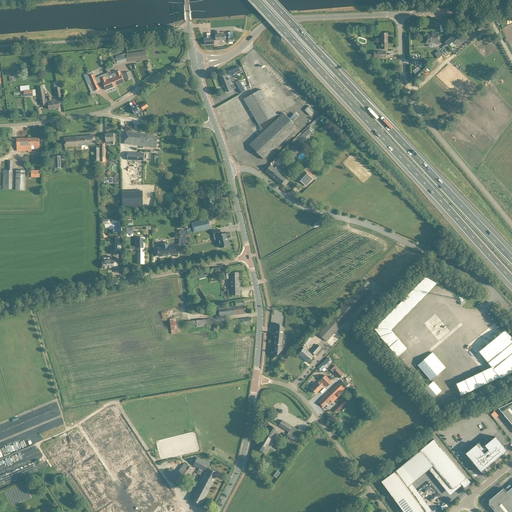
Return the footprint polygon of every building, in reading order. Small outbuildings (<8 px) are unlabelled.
[(216,35),(215,35),(216,41),(225,40),(225,34),(219,35),(219,31),(215,31),(216,35)] [(443,40),(447,45),(456,37),(452,32),(443,40)] [(427,39),(425,39),(425,44),(429,44),(429,43),(436,43),(436,44),(439,44),(438,33),(434,33),(434,34),(427,34),(427,39)] [(113,59),(115,64),(117,64),(127,61),(127,62),(147,59),(146,51),(126,54),(126,53),(116,56),(116,58),(113,59)] [(235,83),(231,85),(229,80),(229,78),(228,78),(227,76),(229,76),(236,73),(237,75),(243,72),(241,67),(239,68),(239,66),(227,71),(229,74),(227,75),(227,74),(222,76),(228,92),(233,90),(233,89),(237,88),(241,93),(245,91),(245,90),(247,90),(247,89),(251,88),(250,85),(245,87),(242,82),(241,83),(239,80),(235,83)] [(417,75),(422,71),(419,67),(414,71),(417,75)] [(89,83),(87,84),(90,92),(91,93),(95,91),(100,89),(104,87),(106,90),(116,86),(115,82),(112,83),(108,76),(105,77),(96,80),(95,78),(93,74),(92,71),(88,73),(89,76),(90,79),(88,80),(89,83)] [(111,74),(108,76),(112,83),(115,82),(116,86),(124,82),(122,78),(120,71),(116,72),(111,74)] [(38,87),(41,101),(42,106),(48,105),(49,109),(59,107),(58,100),(52,102),(51,97),(45,98),(43,86),(38,87)] [(255,150),(256,150),(262,156),(262,157),(264,160),(297,128),(283,113),(279,116),(277,114),(276,115),(261,90),(244,99),(259,125),(261,129),(261,130),(261,129),(262,130),(263,132),(254,139),(255,140),(252,143),(252,145),(253,146),(252,148),(253,147),(255,150)] [(136,105),(131,108),(134,113),(133,113),(134,114),(135,114),(139,115),(140,111),(141,110),(138,105),(136,106),(136,105)] [(311,115),(316,111),(310,105),(306,110),(311,115)] [(296,138),(302,144),(309,137),(310,139),(314,135),(308,128),(296,138)] [(124,144),(156,148),(158,136),(126,132),(124,144)] [(105,134),(105,139),(106,142),(111,141),(111,145),(115,144),(115,141),(114,133),(105,134)] [(95,144),(94,135),(64,138),(65,147),(86,145),(95,144)] [(16,138),(17,143),(17,151),(32,151),(32,150),(39,150),(39,138),(16,138)] [(284,155),(289,162),(291,160),(304,148),(298,142),(284,155)] [(127,152),(127,161),(144,161),(144,153),(127,152)] [(3,189),(11,189),(12,170),(12,161),(8,161),(7,170),(3,170),(3,189)] [(265,171),(281,185),(282,184),(284,187),(289,181),(279,173),(281,171),(276,166),(274,168),(270,165),(268,168),(265,171)] [(309,176),(312,172),(307,167),(297,178),(305,186),(312,178),(309,176)] [(15,190),(24,190),(25,170),(16,170),(15,190)] [(142,191),(122,191),(123,207),(143,207),(142,191)] [(206,199),(208,209),(209,212),(215,211),(214,207),(216,207),(214,197),(206,199)] [(193,222),(195,232),(210,229),(208,219),(193,222)] [(229,246),(226,233),(221,234),(220,234),(221,234),(220,229),(212,231),(213,235),(217,234),(221,248),(229,246)] [(139,237),(135,237),(135,249),(139,249),(139,252),(137,252),(137,256),(138,256),(138,264),(144,264),(144,252),(144,249),(144,237),(141,237),(141,239),(139,239),(139,237)] [(157,248),(159,256),(172,254),(171,253),(175,252),(174,245),(168,246),(167,242),(162,243),(162,247),(157,248)] [(102,262),(102,270),(111,269),(111,270),(117,269),(117,260),(111,261),(102,262)] [(229,277),(228,269),(224,269),(219,270),(220,276),(224,275),(225,277),(229,277)] [(226,289),(226,296),(240,295),(240,281),(239,281),(238,272),(231,273),(232,289),(226,289)] [(391,332),(436,287),(425,279),(374,332),(397,359),(406,352),(391,332)] [(371,293),(365,288),(369,283),(366,280),(362,284),(317,333),(327,342),(371,293)] [(246,313),(245,307),(244,305),(236,306),(229,307),(228,307),(214,309),(215,310),(215,311),(216,318),(220,317),(241,314),(246,313)] [(197,327),(206,326),(206,328),(211,327),(210,319),(196,320),(197,327)] [(281,351),(283,335),(283,329),(276,328),(274,350),(281,351)] [(511,340),(505,332),(478,354),(492,370),(456,387),(461,399),(511,375),(511,340)] [(302,344),(305,347),(312,339),(308,336),(302,344)] [(311,351),(315,355),(321,348),(317,345),(311,351)] [(307,362),(308,362),(313,356),(304,348),(298,354),(302,357),(308,362),(307,362)] [(418,365),(421,369),(430,380),(445,367),(433,353),(418,365)] [(328,359),(318,369),(321,372),(331,362),(328,359)] [(330,370),(339,379),(344,374),(335,365),(330,370)] [(311,389),(316,394),(325,385),(327,386),(331,383),(332,382),(325,375),(311,389)] [(425,388),(433,398),(441,390),(433,381),(425,388)] [(319,403),(323,407),(330,400),(332,402),(336,399),(345,390),(339,383),(323,399),(319,403)] [(336,413),(347,404),(344,401),(334,410),(336,413)] [(511,401),(498,409),(511,425),(511,401)] [(292,433),(295,428),(282,420),(279,426),(289,432),(287,435),(296,441),(298,437),(292,433)] [(257,449),(261,451),(266,454),(270,446),(269,446),(270,445),(268,443),(277,429),(271,426),(257,449)] [(500,459),(498,457),(501,455),(502,454),(502,455),(507,451),(496,437),(482,447),(479,443),(465,454),(481,472),(490,465),(490,464),(491,465),(498,459),(499,460),(500,459)] [(396,471),(381,482),(403,511),(425,511),(426,511),(408,487),(433,466),(452,489),(460,483),(464,487),(470,482),(466,477),(434,439),(395,471),(396,471)] [(193,465),(201,469),(206,471),(210,464),(197,457),(193,465)] [(174,482),(179,485),(191,469),(187,466),(174,482)] [(190,499),(201,505),(218,473),(209,468),(201,484),(198,482),(196,486),(197,486),(190,499)] [(503,488),(511,499),(511,487),(506,492),(503,488)] [(511,511),(511,499),(503,488),(503,489),(489,500),(489,505),(494,511),(511,511)] [(158,496),(150,509),(154,511),(155,511),(163,500),(158,496)]
